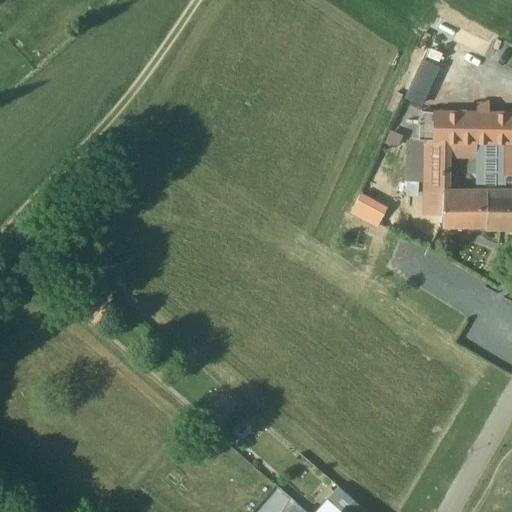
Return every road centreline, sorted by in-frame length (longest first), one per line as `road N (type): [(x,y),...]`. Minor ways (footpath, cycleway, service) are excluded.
road 1 (track): [(0,239),(89,142),(196,0)]
road 2 (residential): [(450,511),(511,403)]
